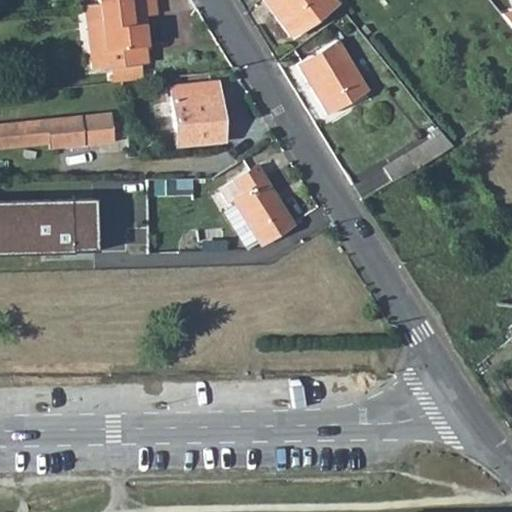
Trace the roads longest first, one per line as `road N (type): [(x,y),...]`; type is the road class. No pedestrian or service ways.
road 1 (residential): [(452,393),(215,0)]
road 2 (residential): [(0,437),(373,425),(452,393)]
